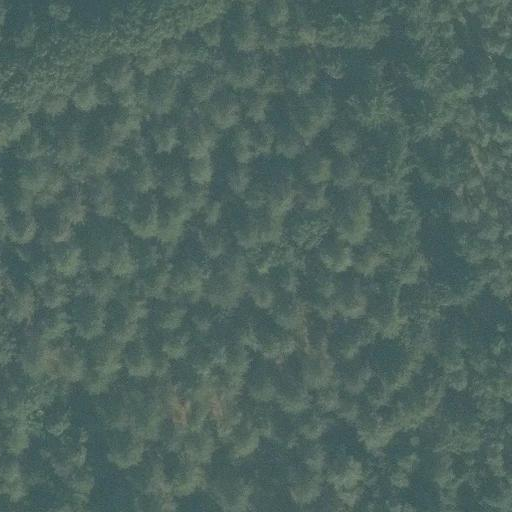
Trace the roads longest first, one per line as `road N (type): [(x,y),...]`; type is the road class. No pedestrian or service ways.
road 1 (track): [(450,384),(384,0)]
road 2 (track): [(450,384),(401,406),(313,511)]
road 3 (track): [(174,0),(0,72)]
road 4 (track): [(468,511),(450,384)]
